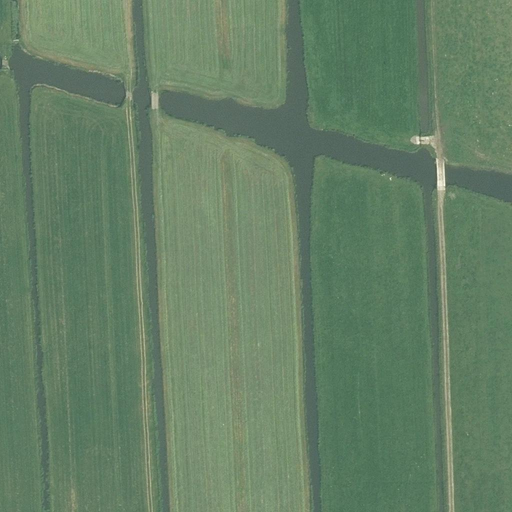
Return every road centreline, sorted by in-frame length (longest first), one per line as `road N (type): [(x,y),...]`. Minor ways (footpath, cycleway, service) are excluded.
road 1 (track): [(129,105),(151,511)]
road 2 (track): [(436,139),(451,511)]
road 3 (track): [(432,19),(436,139),(393,137)]
